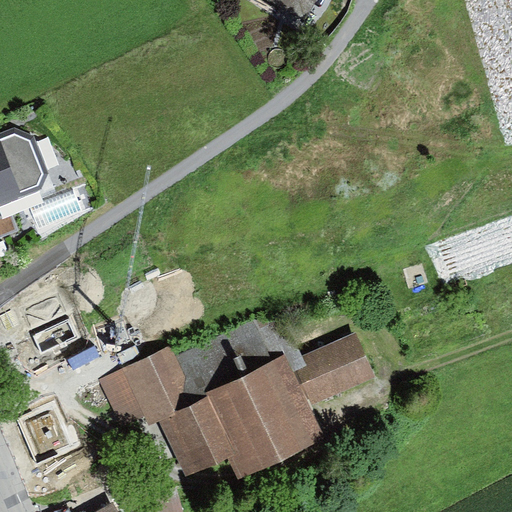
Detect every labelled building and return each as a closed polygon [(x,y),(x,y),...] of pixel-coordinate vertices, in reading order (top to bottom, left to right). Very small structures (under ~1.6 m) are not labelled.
[(265,0),(305,22),(317,0),(265,0)] [(14,130),(0,136),(0,239),(17,233),(6,206),(42,191),(49,177),(33,139),(14,130)] [(91,183),(78,189),(87,208),(100,202),(91,183)] [(171,352),(124,371),(126,375),(145,420),(148,428),(163,423),(188,480),(231,466),(237,483),(325,445),(309,410),(376,381),(355,335),(302,359),(288,326),(254,325),(176,361),(171,352)] [(76,397),(87,392),(122,377),(114,360),(68,380),(76,397)] [(122,429),(145,420),(126,375),(122,377),(87,392),(96,412),(112,405),(122,429)] [(141,511),(184,511),(178,489),(138,501),(141,511)]
